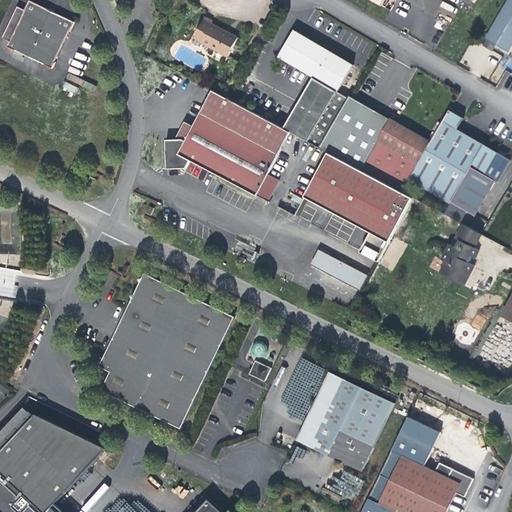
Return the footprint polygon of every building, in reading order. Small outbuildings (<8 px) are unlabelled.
[(70,32),(75,22),(56,13),(55,10),(51,8),(48,9),(30,0),(25,10),(26,11),(12,42),(10,41),(7,47),(15,51),(16,50),(45,64),(45,65),(53,68),(55,63),(54,62),(69,31),(70,32)] [(511,0),(508,0),(486,38),(508,51),(511,44),(511,0)] [(228,56),(238,38),(228,33),(227,34),(225,33),(224,30),(211,24),(212,21),(205,17),(192,41),(193,43),(198,45),(200,45),(202,42),(228,56)] [(319,148),(349,98),(338,91),(354,65),(294,30),(279,56),(315,77),(284,129),(291,132),(319,148)] [(268,174),(291,132),(284,129),(213,91),(194,126),(186,141),(183,139),(176,139),(166,140),(167,169),(187,168),(191,160),(268,201),(279,180),(268,174)] [(464,118),(450,110),(431,142),(409,179),(450,203),(451,202),(484,144),(458,129),(464,118)] [(409,179),(431,142),(391,118),(366,161),(352,153),(347,163),(402,192),(409,179)] [(186,141),(194,126),(185,121),(176,139),(183,139),(186,141)] [(484,144),(451,202),(475,216),(496,180),(498,182),(511,160),(484,144)] [(379,262),(413,198),(402,192),(347,163),(329,153),(305,197),(371,232),(361,252),(379,262)] [(473,246),(480,234),(463,225),(456,238),(460,240),(457,247),(450,244),(442,260),(446,262),(440,273),(460,283),(465,272),(470,275),(475,266),(470,263),(473,257),(476,259),(480,250),(475,248),(473,246)] [(482,234),(480,234),(473,246),(475,248),(482,235),(482,234)] [(369,275),(319,249),(311,265),(361,290),(369,275)] [(465,272),(460,283),(464,286),(470,275),(465,272)] [(133,299),(100,366),(111,371),(102,390),(181,428),(235,317),(145,273),(143,278),(139,279),(140,282),(135,294),(131,295),(133,299)] [(511,297),(503,315),(511,320),(511,297)] [(478,313),(470,325),(479,331),(487,319),(478,313)] [(265,382),(271,368),(255,361),(248,375),(265,382)] [(344,462),(363,471),(396,403),(330,371),(298,439),(337,459),(339,463),(344,462)] [(0,511),(235,511),(232,508),(228,511),(224,511),(210,498),(197,511),(48,511),(56,504),(108,448),(37,414),(36,416),(31,411),(0,444),(0,511)] [(449,477),(403,455),(379,504),(395,511),(447,511),(457,493),(465,497),(474,479),(453,468),(449,477)]
